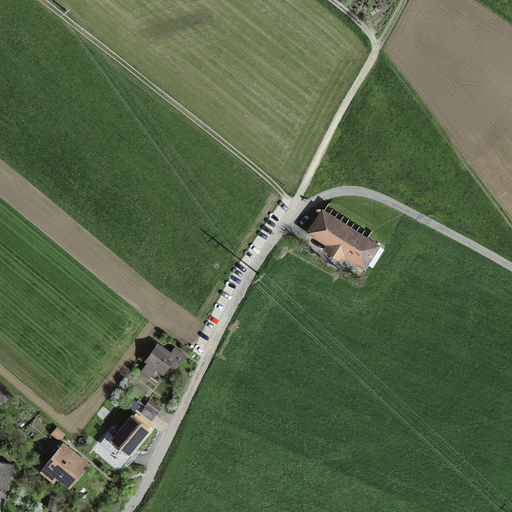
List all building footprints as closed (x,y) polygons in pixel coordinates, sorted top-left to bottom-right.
[(381,249),(323,209),(304,236),(363,276),(381,249)] [(172,352),(159,344),(142,371),(151,376),(155,370),(165,376),(170,368),(174,371),(186,352),(176,345),(172,352)] [(0,384),(0,402),(5,405),(11,395),(0,384)] [(161,408),(149,400),(145,406),(157,414),(161,408)] [(145,408),(141,413),(152,421),(156,416),(145,408)] [(155,427),(135,411),(111,441),(131,457),(155,427)] [(65,434),(56,428),(52,434),(60,440),(65,434)] [(91,464),(68,447),(62,442),(39,471),(55,484),(59,480),(71,490),(91,464)] [(14,466),(0,463),(0,488),(9,490),(14,466)] [(59,497),(50,495),(48,509),(56,511),(59,497)]
